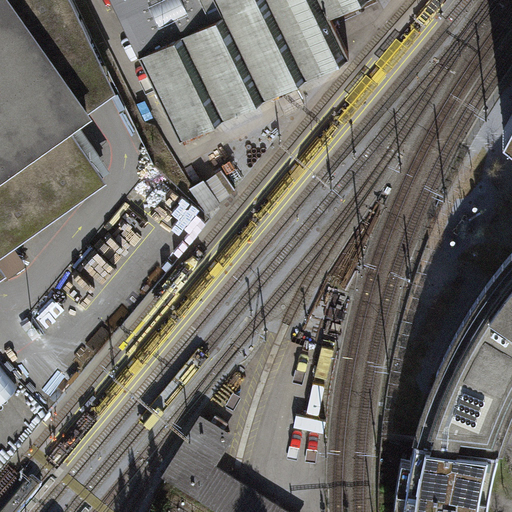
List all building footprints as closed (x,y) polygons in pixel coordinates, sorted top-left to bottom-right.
[(0,0),(0,277),(7,272),(0,261),(0,256),(108,180),(69,124),(88,111),(101,102),(117,90),(72,0),(0,0)] [(114,0),(180,136),(350,53),(340,34),(330,12),(355,0),(114,0)] [(511,114),(503,130),(511,137),(511,114)] [(511,252),(497,271),(479,296),(463,320),(450,345),(436,374),(424,406),(416,436),(499,446),(509,415),(511,407),(511,252)] [(0,365),(0,399),(17,385),(0,365)] [(165,477),(183,449),(283,511),(293,511),(217,464),(234,437),(229,434),(213,459),(187,442),(203,418),(200,416),(162,475),(165,477)] [(203,418),(187,442),(213,459),(229,434),(203,418)] [(403,511),(402,511),(485,511),(486,510),(492,475),(499,446),(416,436),(414,439),(410,460),(405,487),(403,511)] [(220,511),(283,511),(183,449),(165,477),(220,511)]
